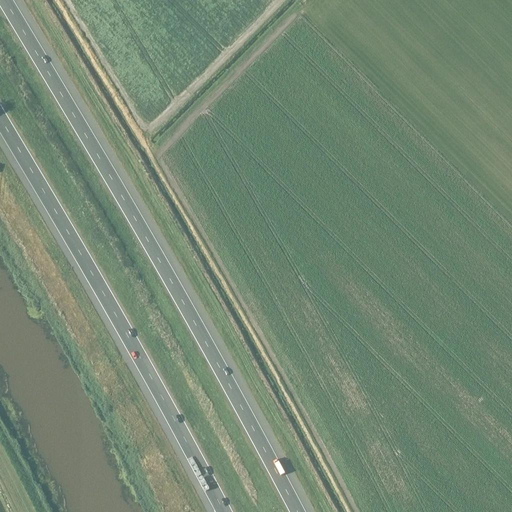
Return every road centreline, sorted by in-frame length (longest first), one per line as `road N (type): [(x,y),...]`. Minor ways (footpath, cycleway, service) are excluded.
road 1 (motorway): [(296,511),(3,0)]
road 2 (motorway): [(0,119),(223,511)]
